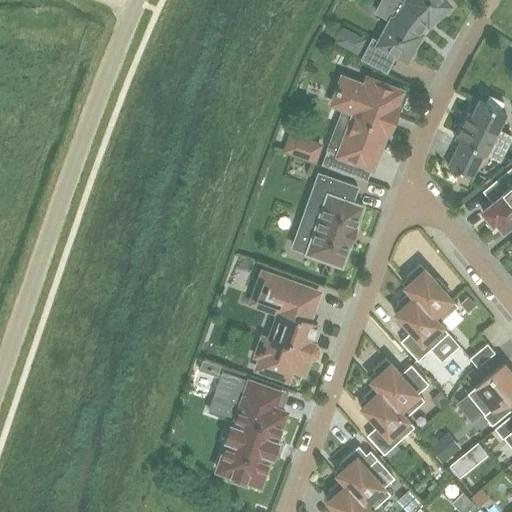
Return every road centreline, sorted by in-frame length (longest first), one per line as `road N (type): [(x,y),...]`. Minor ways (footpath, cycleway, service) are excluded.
road 1 (unclassified): [(0,372),(133,0)]
road 2 (residential): [(286,511),(407,172)]
road 3 (residential): [(407,172),(511,300)]
road 4 (residential): [(475,23),(407,172)]
